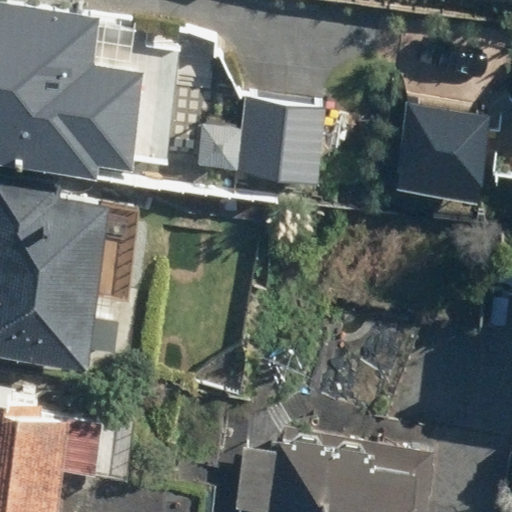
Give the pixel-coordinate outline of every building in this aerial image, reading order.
[(0,0),(0,149),(160,161),(169,38),(91,32),(93,1),(76,0),(0,0)] [(316,176),(323,94),(249,88),(242,170),(316,176)] [(485,99),(404,89),(393,179),(474,189),(485,99)] [(239,111),(197,110),(196,165),(238,165),(239,111)] [(0,344),(78,354),(87,283),(124,288),(135,198),(50,187),(51,175),(0,168),(0,344)] [(57,393),(56,409),(0,405),(0,511),(50,511),(54,460),(122,465),(127,398),(57,393)] [(424,497),(428,446),(241,432),(236,504),(267,507),(266,511),(402,511),(403,496),(424,497)]
